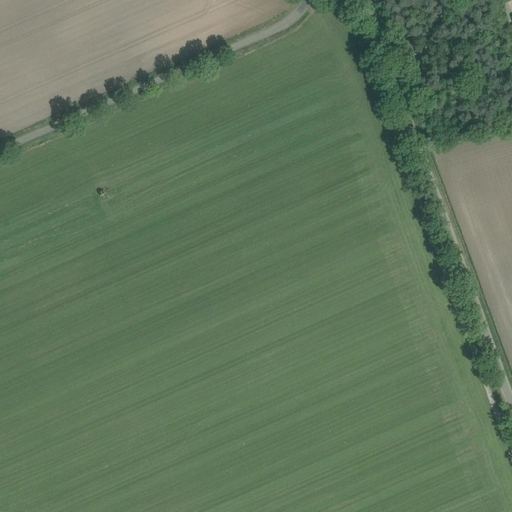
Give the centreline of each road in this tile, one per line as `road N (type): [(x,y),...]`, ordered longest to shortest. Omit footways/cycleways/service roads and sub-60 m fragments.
road 1 (unclassified): [(511,409),(375,33),(355,0)]
road 2 (unclassified): [(0,152),(282,26),(306,0)]
